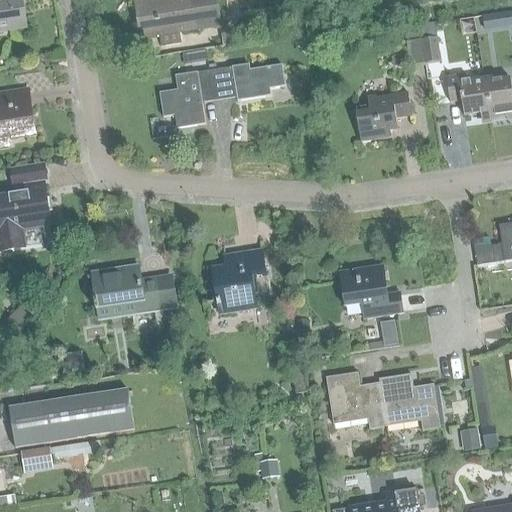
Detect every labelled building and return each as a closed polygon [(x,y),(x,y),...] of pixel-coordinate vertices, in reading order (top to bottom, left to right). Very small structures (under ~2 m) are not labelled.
[(0,0),(0,33),(28,30),(23,0),(0,0)] [(140,40),(201,31),(221,27),(216,0),(168,0),(135,6),(140,40)] [(506,13),(482,17),(484,28),(508,25),(506,13)] [(421,43),(424,66),(442,64),(438,40),(421,43)] [(208,73),(212,97),(236,93),(238,103),(271,98),(270,91),(285,88),(282,67),(250,72),(249,67),(208,73)] [(212,97),(208,73),(174,79),(177,92),(159,95),(163,120),(175,118),(177,131),(206,126),(201,98),(212,97)] [(492,125),(491,120),(485,79),(467,82),(467,77),(447,80),(451,105),(462,104),(464,119),(482,116),(483,126),(492,125)] [(485,79),(491,120),(511,116),(511,84),(511,80),(493,83),(492,78),(485,79)] [(20,107),(18,93),(0,96),(0,150),(10,149),(9,141),(36,137),(31,105),(20,107)] [(412,119),(408,95),(376,100),(377,108),(356,112),(362,146),(391,141),(390,135),(398,133),(397,122),(412,119)] [(50,222),(41,165),(8,170),(12,199),(0,200),(0,252),(19,250),(16,228),(50,222)] [(511,226),(500,228),(506,263),(511,262),(511,226)] [(266,278),(262,253),(225,259),(226,269),(212,271),(220,316),(256,310),(251,280),(266,278)] [(388,296),(383,267),(340,274),(346,309),(363,306),(365,321),(403,315),(400,294),(388,296)] [(139,280),(138,269),(91,276),(95,301),(92,302),(94,312),(129,306),(133,306),(135,317),(179,310),(178,298),(159,300),(158,297),(158,296),(157,292),(156,281),(140,283),(139,280)] [(31,319),(17,308),(0,328),(0,335),(10,344),(31,319)] [(307,320),(297,322),(300,338),(310,336),(307,320)] [(307,394),(303,370),(292,372),(296,396),(307,394)] [(386,429),(380,385),(361,388),(359,374),(326,379),(333,427),(368,422),(369,431),(386,429)] [(379,382),(380,385),(386,429),(420,423),(421,434),(440,431),(434,386),(414,389),(412,377),(379,382)] [(21,383),(7,385),(8,393),(23,391),(21,383)] [(133,433),(127,392),(8,410),(15,451),(133,433)] [(485,452),(499,450),(495,428),(482,430),(485,452)] [(461,435),(464,456),(482,453),(478,432),(461,435)] [(100,441),(51,449),(53,461),(102,453),(100,441)] [(260,466),(262,482),(279,480),(277,463),(260,466)] [(419,511),(416,490),(384,495),(386,504),(335,511),(419,511)] [(0,511),(16,509),(15,497),(0,498),(0,511)]
